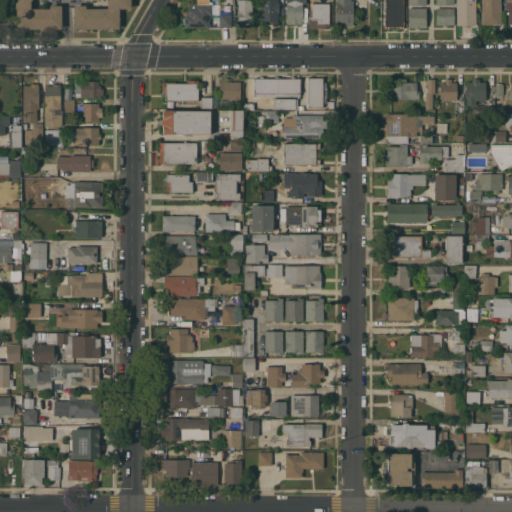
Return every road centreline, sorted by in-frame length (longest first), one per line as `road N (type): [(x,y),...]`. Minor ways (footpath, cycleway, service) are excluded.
road 1 (tertiary): [(163,0),(132,53),(132,511)]
road 2 (tertiary): [(511,54),(0,55)]
road 3 (residential): [(353,54),(353,511)]
road 4 (residential): [(511,507),(132,508)]
road 5 (residential): [(132,508),(0,506)]
